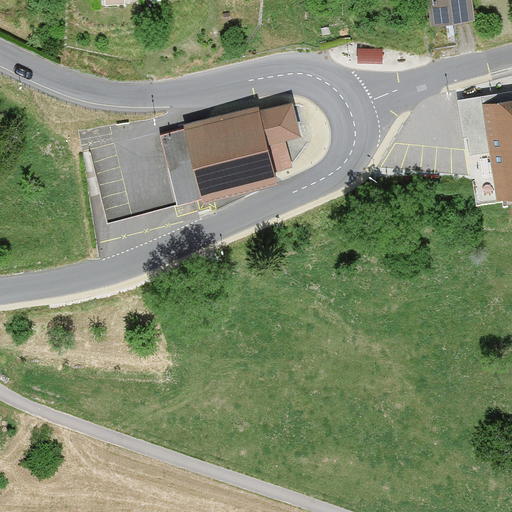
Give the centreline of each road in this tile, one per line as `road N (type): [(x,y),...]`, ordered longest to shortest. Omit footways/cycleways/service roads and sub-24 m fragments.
road 1 (tertiary): [(348,105),(354,146),(319,181),(88,277),(0,288)]
road 2 (tertiary): [(0,52),(94,91),(138,96),(306,74),(348,105)]
road 3 (unclassified): [(335,511),(36,410),(0,386)]
road 4 (tertiary): [(511,56),(348,105)]
